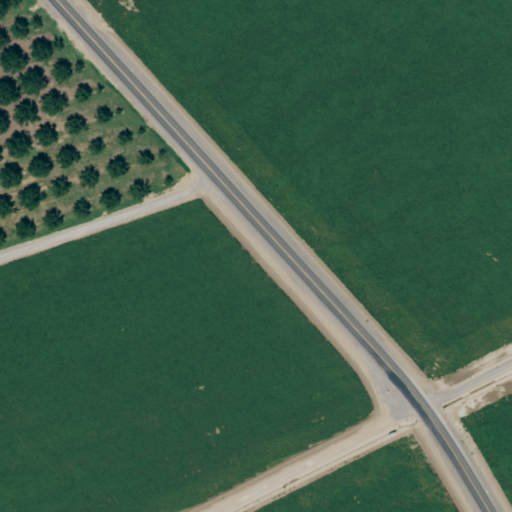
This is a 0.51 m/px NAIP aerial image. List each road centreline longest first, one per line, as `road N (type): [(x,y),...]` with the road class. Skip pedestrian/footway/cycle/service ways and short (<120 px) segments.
road 1 (secondary): [(490,511),(410,389),(57,0)]
road 2 (residential): [(0,258),(217,176)]
